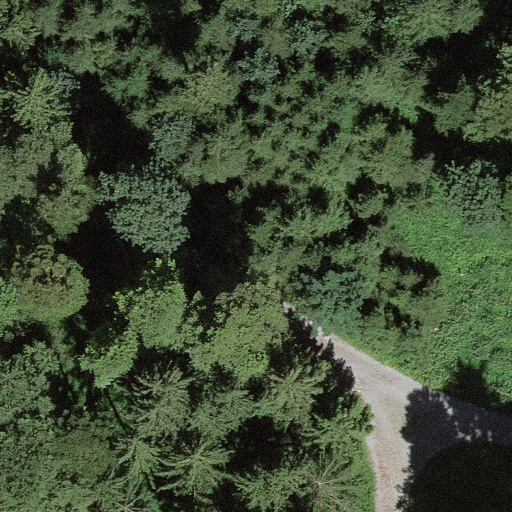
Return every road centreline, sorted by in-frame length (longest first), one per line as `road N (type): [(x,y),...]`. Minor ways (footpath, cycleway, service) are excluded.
road 1 (track): [(0,152),(398,391),(511,434)]
road 2 (track): [(398,391),(392,511)]
